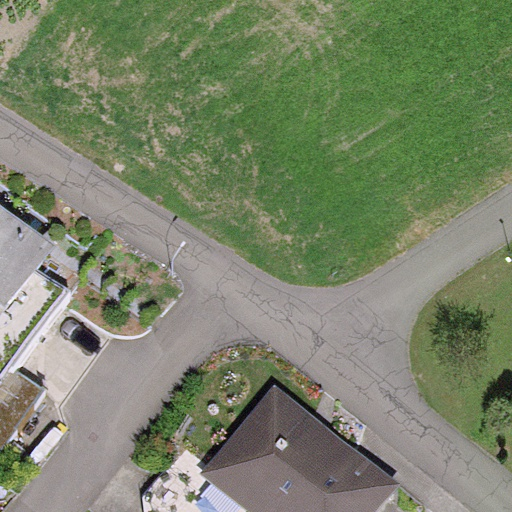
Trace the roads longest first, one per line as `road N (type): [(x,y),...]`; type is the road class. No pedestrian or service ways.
road 1 (residential): [(0,138),(316,347)]
road 2 (residential): [(316,347),(490,511)]
road 3 (residential): [(316,347),(511,224)]
